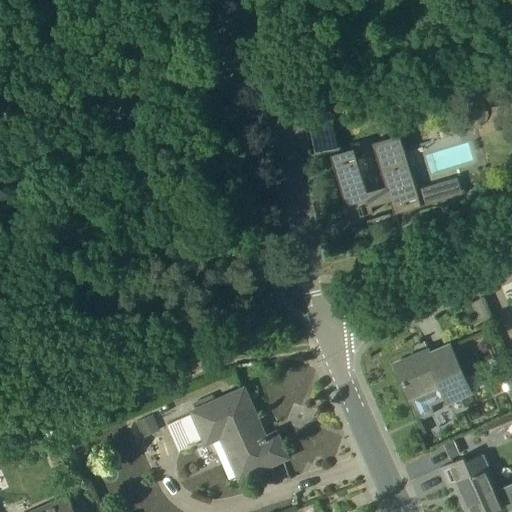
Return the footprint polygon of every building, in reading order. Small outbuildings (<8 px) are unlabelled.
[(315,154),(338,149),(327,97),(304,102),(315,154)] [(395,215),(422,206),(421,202),(400,134),(373,143),(387,187),(367,192),(354,148),(331,155),(351,220),(374,213),(372,207),(391,201),(395,215)] [(472,395),(458,363),(450,344),(430,353),(425,342),(424,342),(427,350),(395,364),(410,399),(439,386),(448,406),(472,395)] [(511,399),(511,376),(503,380),(511,399)] [(241,476),(285,456),(276,436),(268,439),(267,437),(263,438),(243,392),(195,413),(207,441),(222,434),(241,476)] [(143,438),(160,430),(153,414),(136,422),(143,438)] [(511,485),(499,491),(484,454),(466,462),(465,458),(441,468),(450,488),(457,485),(461,494),(460,495),(467,511),(507,511),(511,510),(511,485)] [(74,511),(67,497),(33,511),(74,511)]
